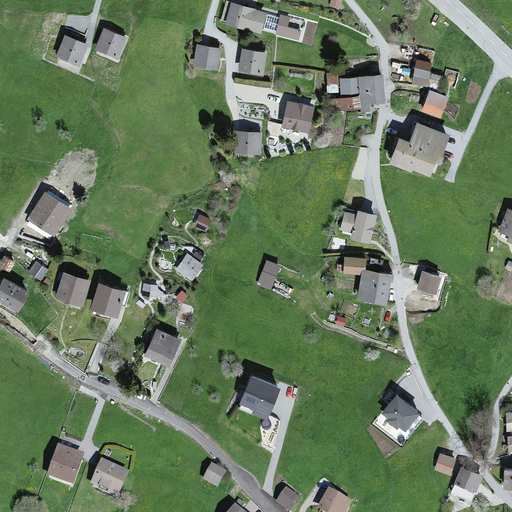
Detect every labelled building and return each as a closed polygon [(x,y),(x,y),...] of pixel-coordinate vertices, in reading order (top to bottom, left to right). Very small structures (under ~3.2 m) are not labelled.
[(264,10),(227,0),(221,21),(258,32),(259,26),(263,13),(264,10)] [(271,34),(293,39),(295,25),(283,23),(285,14),(276,12),(275,15),(272,29),(271,34)] [(259,26),(265,28),(272,29),(275,15),(263,13),(259,26)] [(124,36),(101,27),(94,46),(116,54),(124,36)] [(84,42),(63,33),(54,54),(76,62),(84,42)] [(218,47),(194,43),(190,66),(214,70),(218,47)] [(263,48),(239,45),(235,69),(259,72),(263,48)] [(429,50),(415,46),(412,59),(426,62),(429,50)] [(429,67),(412,65),(410,80),(428,82),(429,67)] [(442,67),(439,82),(452,84),(455,69),(442,67)] [(337,78),(336,69),(321,70),(323,92),(338,90),(337,78)] [(383,101),(379,73),(356,75),(358,93),(358,95),(360,109),(360,113),(370,112),(369,103),(383,101)] [(356,75),(337,78),(338,90),(339,95),(358,93),(356,75)] [(419,110),(437,117),(446,94),(427,87),(419,110)] [(326,99),(328,113),(360,109),(358,95),(326,99)] [(311,107),(285,100),(279,126),(304,133),(311,107)] [(431,175),(447,133),(415,121),(409,139),(398,135),(389,159),(431,175)] [(231,152),(256,153),(257,131),(232,129),(231,152)] [(68,205),(41,188),(23,216),(50,234),(68,205)] [(379,212),(355,206),(353,213),(344,211),(339,228),(350,231),(348,237),(370,243),(379,212)] [(511,210),(506,208),(495,235),(511,242),(511,210)] [(196,224),(208,229),(213,217),(201,211),(196,224)] [(188,250),(176,267),(193,279),(205,262),(188,250)] [(13,259),(0,253),(0,268),(7,272),(13,259)] [(366,257),(341,254),(340,272),(358,273),(359,266),(365,267),(366,257)] [(42,265),(32,258),(24,271),(34,278),(42,265)] [(510,262),(503,259),(500,265),(507,268),(510,262)] [(424,262),(411,261),(410,275),(418,275),(420,268),(423,269),(424,262)] [(384,301),(389,271),(365,267),(359,266),(358,273),(354,296),(384,301)] [(258,268),(253,284),(266,288),(271,272),(258,268)] [(434,290),(439,273),(423,269),(420,268),(418,275),(415,285),(434,290)] [(85,276),(60,269),(51,297),(77,304),(85,276)] [(0,298),(16,307),(26,288),(1,274),(0,276),(0,298)] [(114,315),(122,289),(95,280),(87,306),(114,315)] [(156,295),(159,283),(145,281),(143,292),(156,295)] [(179,338),(155,328),(144,354),(167,364),(179,338)] [(280,387),(249,376),(238,405),(269,416),(280,387)] [(382,410),(406,429),(422,409),(398,390),(382,410)] [(511,410),(502,410),(503,429),(511,428),(511,410)] [(511,434),(503,435),(504,448),(511,447),(511,434)] [(83,456),(57,446),(46,475),(72,485),(83,456)] [(451,456),(438,453),(434,468),(447,471),(451,456)] [(126,472),(99,461),(89,484),(116,496),(126,472)] [(201,479),(215,486),(222,472),(208,465),(201,479)] [(511,466),(502,466),(501,487),(511,487),(511,466)] [(458,470),(449,493),(467,500),(476,477),(458,470)] [(295,496),(283,487),(274,499),(286,508),(295,496)] [(319,511),(343,511),(349,504),(326,489),(313,508),(319,511)]
